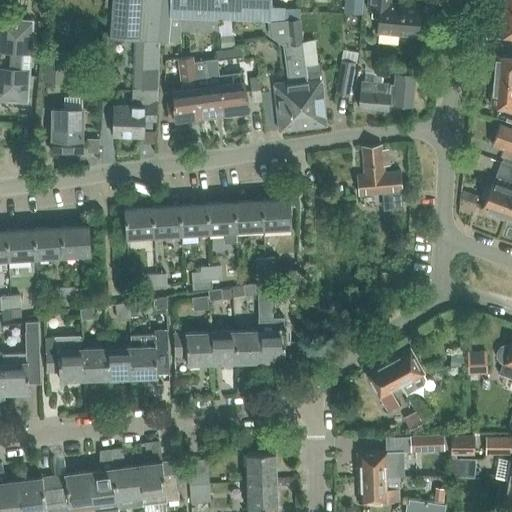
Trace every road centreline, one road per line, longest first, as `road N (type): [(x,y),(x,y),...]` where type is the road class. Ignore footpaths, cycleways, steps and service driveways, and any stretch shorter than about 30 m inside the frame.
road 1 (residential): [(0,191),(444,136)]
road 2 (residential): [(0,440),(306,409)]
road 3 (residential): [(306,409),(333,373),(439,287)]
road 4 (residential): [(444,136),(458,0)]
